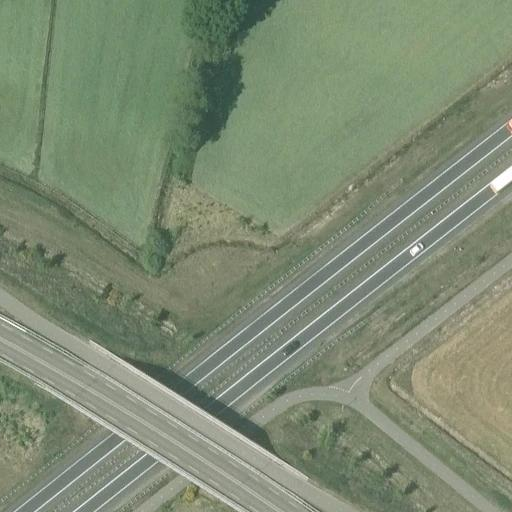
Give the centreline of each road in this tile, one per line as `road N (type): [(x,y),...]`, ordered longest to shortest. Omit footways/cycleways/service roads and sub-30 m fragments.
road 1 (trunk): [(511,130),(27,511)]
road 2 (trunk): [(85,511),(511,176)]
road 3 (secondary): [(270,511),(0,342)]
